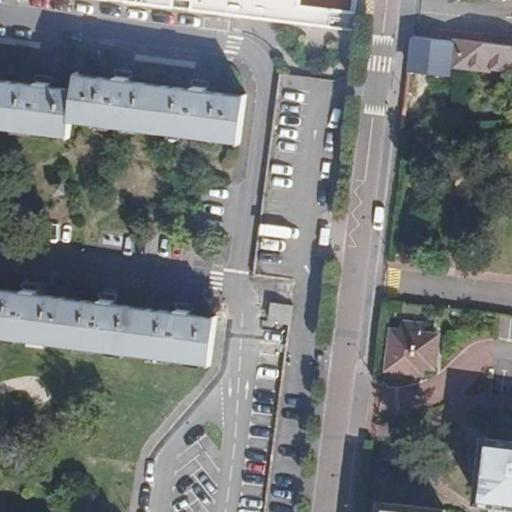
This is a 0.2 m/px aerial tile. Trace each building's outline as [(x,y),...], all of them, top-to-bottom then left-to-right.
[(284,19),(354,28),(357,0),(120,0),(236,13),(247,7),(284,11),(284,19)] [(414,32),(410,64),(447,68),(450,37),(414,32)] [(511,44),(459,38),(457,60),(511,67),(511,44)] [(241,145),(246,94),(243,93),(243,96),(206,91),(206,88),(193,87),(193,91),(128,82),(129,77),(118,76),(118,80),(81,75),(81,72),(78,71),(74,89),(50,86),(50,83),(40,82),(39,85),(0,79),(0,125),(69,135),(69,139),(73,138),(75,121),(238,142),(238,145),(241,145)] [(212,366),(219,315),(217,314),(216,317),(190,313),(190,310),(180,309),(179,312),(117,305),(115,300),(106,300),(104,303),(41,294),(37,290),(29,289),(28,293),(2,289),(0,286),(0,285),(0,334),(209,363),(209,365),(212,366)] [(293,306),(272,302),(269,321),(291,323),(293,306)] [(393,329),(388,369),(414,373),(415,365),(433,368),(438,335),(422,333),(423,325),(402,322),(401,331),(393,329)] [(511,440),(487,437),(480,501),(511,504),(511,440)]
